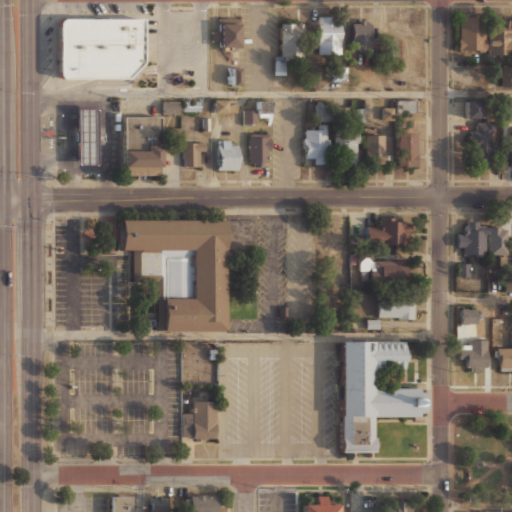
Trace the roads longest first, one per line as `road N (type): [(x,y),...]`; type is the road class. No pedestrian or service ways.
road 1 (tertiary): [(440,0),(442,511)]
road 2 (residential): [(29,199),(511,197)]
road 3 (residential): [(31,475),(442,475)]
road 4 (secondary): [(31,511),(29,199)]
road 5 (secondary): [(4,199),(4,511)]
road 6 (secondary): [(29,199),(30,0)]
road 7 (secondary): [(4,0),(4,199)]
